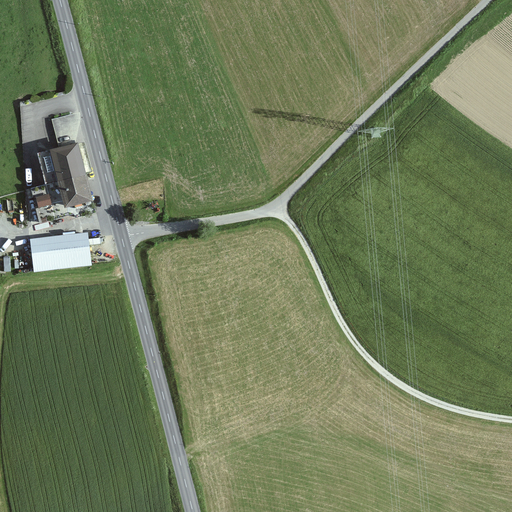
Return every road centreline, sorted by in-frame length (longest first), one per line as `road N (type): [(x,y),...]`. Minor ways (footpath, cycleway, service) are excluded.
road 1 (residential): [(486,0),(273,207),(121,236)]
road 2 (track): [(511,419),(427,399),(372,362),(347,331),(303,239),(273,207)]
road 3 (secondary): [(121,236),(193,511)]
road 4 (secondary): [(59,0),(121,236)]
